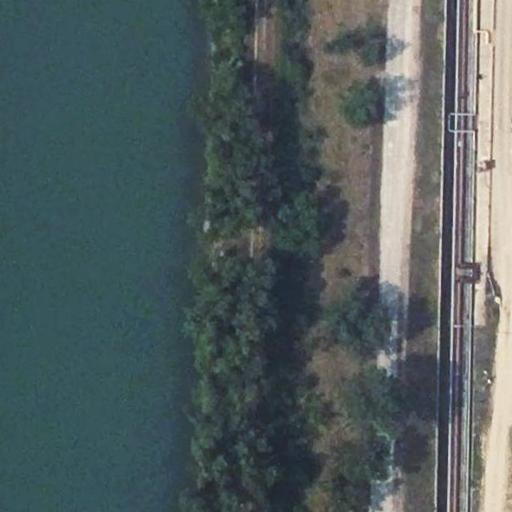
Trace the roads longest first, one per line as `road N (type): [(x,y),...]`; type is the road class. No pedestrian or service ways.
road 1 (track): [(246,511),(262,0)]
road 2 (track): [(396,511),(410,0)]
